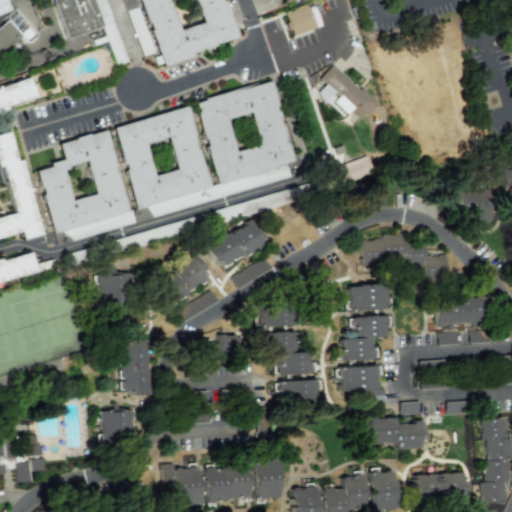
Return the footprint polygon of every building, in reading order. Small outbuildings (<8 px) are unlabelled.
[(50,0),(64,39),(100,26),(90,0),(50,0)] [(125,9),(140,56),(151,53),(134,0),(133,0),(129,2),(131,7),(125,9)] [(189,53),(190,55),(160,67),(135,0),(218,0),(219,1),(221,0),(234,36),(189,53)] [(282,11),(287,35),(312,30),(306,5),(282,11)] [(33,34),(13,12),(0,23),(0,55),(20,38),(24,42),(33,34)] [(323,102),(328,96),(347,113),(349,111),(358,120),(374,103),(331,64),(317,79),(323,84),(314,93),(323,102)] [(0,86),(0,109),(32,99),(26,79),(0,86)] [(191,103),(202,100),(202,98),(255,82),(255,84),(266,81),(277,116),(275,117),(277,124),(279,124),(290,160),(273,165),(274,166),(216,184),(207,154),(206,154),(204,146),(206,145),(204,138),(202,139),(191,103)] [(110,127),(121,164),(122,163),(124,169),(123,170),(134,209),(208,186),(197,149),(196,150),(193,141),(195,140),(184,105),(110,127)] [(102,129),(85,134),(85,133),(72,137),(72,139),(56,143),(61,159),(47,163),(48,166),(33,171),(38,187),(40,187),(42,194),(40,194),(51,233),(125,211),(114,173),(113,173),(111,167),(113,166),(102,129)] [(0,216),(0,236),(18,231),(20,239),(39,233),(26,191),(28,190),(27,188),(26,189),(17,159),(13,161),(5,131),(0,132),(0,168),(13,213),(0,216)] [(347,181),(370,173),(364,156),(336,166),(339,174),(344,172),(347,181)] [(511,165),(501,166),(502,190),(511,189),(511,165)] [(490,189),(458,189),(458,222),(490,222),(490,189)] [(261,246),(249,222),(201,244),(210,261),(215,259),(219,266),(261,246)] [(359,266),(422,263),(422,278),(444,277),(442,254),(421,255),(420,240),(399,241),(399,234),(378,235),(378,239),(357,240),(359,266)] [(0,260),(26,252),(32,270),(0,279),(0,260)] [(149,281),(162,304),(203,282),(197,271),(200,270),(193,256),(149,281)] [(267,268),(261,258),(228,279),(234,289),(267,268)] [(123,272),(112,272),(112,266),(103,266),(103,272),(95,272),(95,309),(123,309),(123,272)] [(344,284),(345,311),(384,309),(383,283),(344,284)] [(185,303),(191,314),(214,301),(208,291),(185,303)] [(431,323),(482,322),(481,297),(430,299),(431,323)] [(289,325),(288,301),(254,303),(255,327),(289,325)] [(337,360),(369,359),(368,338),(382,337),(381,315),(348,317),(349,338),(335,339),(337,360)] [(466,343),(483,342),(482,330),(465,331),(466,343)] [(307,373),(306,350),(294,350),(293,331),(257,333),(258,343),(264,342),(265,355),(271,355),(272,374),(307,373)] [(435,345),(454,344),(454,332),(434,333),(435,345)] [(199,341),(199,359),(215,359),(215,352),(231,352),(232,335),(213,335),(213,341),(199,341)] [(144,395),(143,338),(117,338),(117,390),(128,390),(128,395),(144,395)] [(336,391),(364,390),(364,401),(381,401),(380,388),(373,388),(372,365),(335,366),(336,391)] [(312,379),(274,380),(274,403),(313,401),(312,379)] [(415,401),(396,403),(397,414),(416,413),(415,401)] [(463,402),(442,402),(443,414),(463,413),(463,402)] [(254,434),(266,433),(265,407),(253,407),(254,434)] [(96,410),(97,443),(127,443),(127,409),(111,409),(111,410),(96,410)] [(477,503),(503,502),(502,481),(507,481),(504,417),(477,419),(479,441),(481,440),(484,482),(476,482),(477,503)] [(418,448),(417,422),(391,423),(390,418),(362,419),(363,437),(367,436),(368,444),(392,443),(393,448),(418,448)] [(0,474),(1,474),(1,468),(12,467),(13,482),(24,482),(24,472),(41,471),(40,457),(35,457),(34,436),(11,436),(10,424),(0,423),(0,474)] [(157,464),(159,495),(167,494),(168,508),(195,506),(193,460),(180,461),(180,467),(170,468),(170,463),(157,464)] [(250,498),(275,497),(274,460),(249,460),(250,498)] [(200,468),(202,505),(211,505),(211,499),(244,498),(242,466),(200,468)] [(85,469),(84,482),(111,483),(111,470),(85,469)] [(389,471),(365,472),(366,510),(389,509),(389,471)] [(459,473),(409,474),(409,497),(460,495),(459,473)] [(318,488),(318,511),(339,511),(339,508),(359,508),(358,475),(337,476),(338,487),(318,488)] [(312,511),(311,486),(287,487),(287,511),(312,511)]
